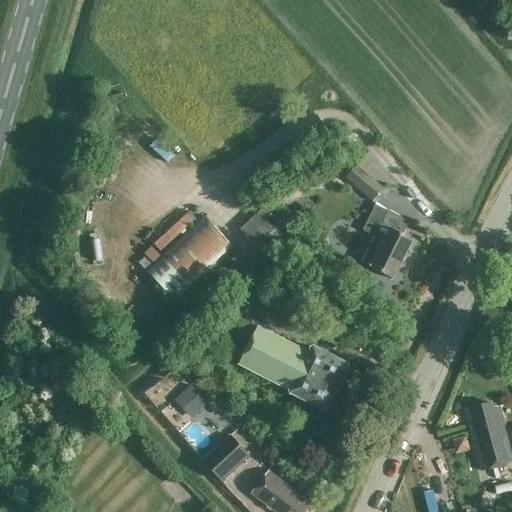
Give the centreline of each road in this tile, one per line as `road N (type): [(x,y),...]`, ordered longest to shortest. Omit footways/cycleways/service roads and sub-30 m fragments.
road 1 (tertiary): [(366,511),(511,196)]
road 2 (primary): [(0,121),(33,0)]
